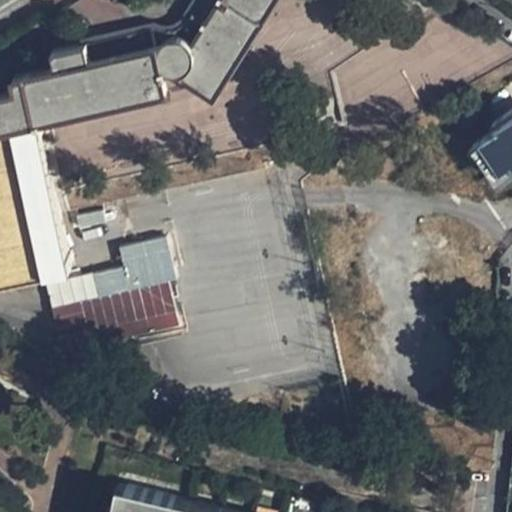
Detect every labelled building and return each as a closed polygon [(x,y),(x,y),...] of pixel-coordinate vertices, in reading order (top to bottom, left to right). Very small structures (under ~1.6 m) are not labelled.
[(0,127),(40,119),(198,81),(215,92),(272,0),(198,0),(191,11),(183,30),(188,31),(191,34),(194,37),(196,40),(197,44),(198,47),(197,50),(197,52),(197,55),(196,58),(194,60),(191,63),(187,66),(182,67),(179,68),(174,68),(169,66),(165,62),(162,59),(160,56),(159,52),(158,49),(158,45),(159,42),(161,40),(162,37),(163,36),(161,28),(150,26),(53,48),(57,65),(15,74),(18,88),(0,92),(0,127)] [(447,49),(427,17),(385,45),(406,75),(447,49)] [(511,106),(498,118),(501,122),(473,143),(503,183),(511,175),(511,106)] [(377,304),(364,255),(355,216),(318,225),(338,315),(377,304)] [(409,224),(414,243),(426,293),(462,285),(450,235),(444,236),(440,216),(409,224)] [(125,264),(49,279),(63,347),(107,338),(98,294),(180,278),(171,233),(121,243),(125,264)] [(414,243),(364,255),(377,304),(426,293),(414,243)] [(255,511),(116,479),(107,511),(255,511)]
